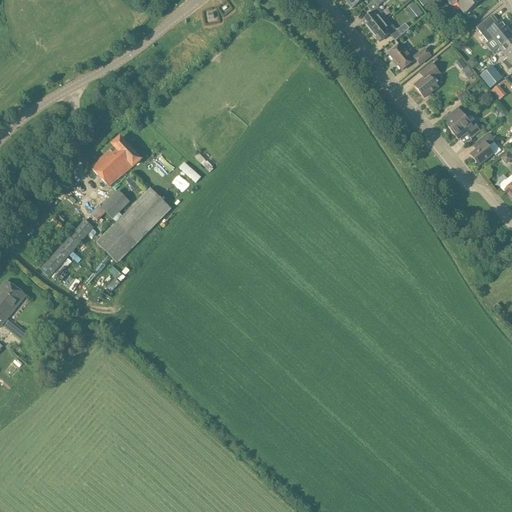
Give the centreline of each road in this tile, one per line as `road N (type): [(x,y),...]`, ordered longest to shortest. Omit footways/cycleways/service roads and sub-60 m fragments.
road 1 (residential): [(511,213),(465,172),(325,0)]
road 2 (unclassified): [(0,140),(198,0)]
